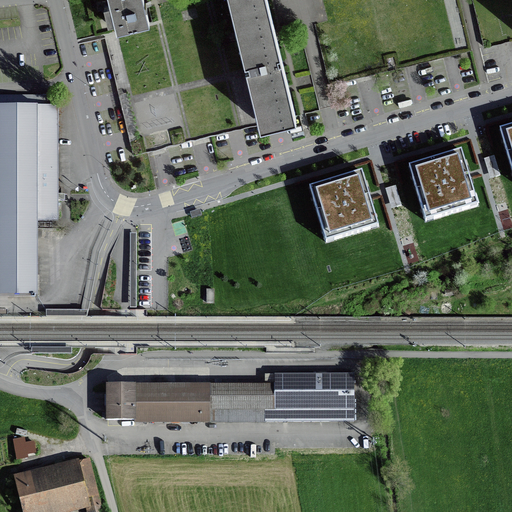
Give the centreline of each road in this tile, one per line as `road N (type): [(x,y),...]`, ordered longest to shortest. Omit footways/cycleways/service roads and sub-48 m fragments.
road 1 (residential): [(511,93),(157,203),(122,205),(100,185),(57,0)]
road 2 (unclassified): [(111,511),(98,455),(69,399)]
